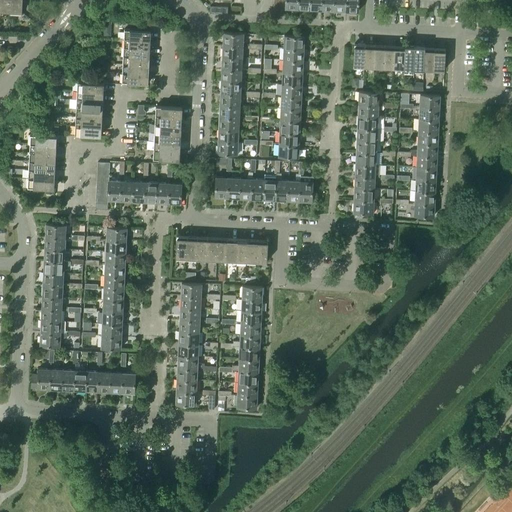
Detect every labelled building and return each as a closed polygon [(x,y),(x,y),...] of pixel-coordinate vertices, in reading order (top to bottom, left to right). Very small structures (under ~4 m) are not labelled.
[(0,0),(0,9),(10,10),(10,0),(0,0)] [(22,11),(22,0),(10,0),(10,10),(22,11)] [(309,8),(309,0),(297,0),(297,8),(309,8)] [(321,9),(321,0),(309,0),(309,8),(321,9)] [(333,10),(333,0),(321,0),(321,9),(333,10)] [(345,10),(345,0),(333,0),(333,10),(345,10)] [(358,11),(358,0),(345,0),(345,10),(357,11),(358,11)] [(150,39),(150,30),(124,29),(124,38),(150,39)] [(243,45),(244,33),(224,32),(224,44),(243,45)] [(303,48),(304,35),(284,35),(284,47),(303,48)] [(150,48),(150,39),(124,38),(123,47),(150,48)] [(363,66),(365,43),(354,43),(353,65),(363,66)] [(373,66),(375,44),(365,43),(363,66),(373,66)] [(242,57),(243,45),(224,44),(223,56),(242,57)] [(383,66),(385,44),(375,44),(373,66),(383,66)] [(394,67),(395,45),(385,44),(383,66),(394,67)] [(404,67),(405,45),(395,45),(394,67),(404,67)] [(413,68),(414,46),(405,45),(404,67),(413,68)] [(424,68),(424,46),(414,46),(413,68),(424,68)] [(433,69),(435,47),(424,46),(424,68),(433,69)] [(149,57),(150,48),(123,47),(123,55),(149,57)] [(302,60),(303,48),(284,47),(283,59),(302,60)] [(444,69),(445,47),(435,47),(433,69),(444,69)] [(149,65),(149,57),(123,55),(122,64),(149,65)] [(242,69),(242,57),(223,56),(222,68),(242,69)] [(302,72),(302,60),(283,59),(283,71),(302,72)] [(148,74),(149,65),(122,64),(122,72),(148,74)] [(241,81),(242,69),(222,68),(222,80),(241,81)] [(301,84),(302,72),(283,71),(282,83),(301,84)] [(148,83),(148,74),(122,72),(122,81),(148,83)] [(240,93),(241,81),(222,80),(221,92),(240,93)] [(103,92),(104,83),(77,81),(77,90),(103,92)] [(301,96),(301,84),(282,83),(281,95),(301,96)] [(103,101),(103,92),(77,90),(76,99),(103,101)] [(378,104),(379,91),(359,90),(359,103),(378,104)] [(240,105),(240,93),(221,92),(220,104),(240,105)] [(438,107),(439,94),(419,93),(419,106),(438,107)] [(300,108),(301,96),(281,95),(281,107),(300,108)] [(102,109),(103,101),(76,99),(76,108),(102,109)] [(377,116),(378,104),(359,103),(358,115),(377,116)] [(239,117),(240,105),(220,104),(220,116),(239,117)] [(182,116),(182,107),(156,105),(155,115),(182,116)] [(438,119),(438,107),(419,106),(418,118),(438,119)] [(299,120),(300,108),(281,107),(280,119),(299,120)] [(102,118),(102,109),(76,108),(75,117),(102,118)] [(181,125),(182,116),(155,115),(155,123),(181,125)] [(382,116),(377,116),(358,115),(357,127),(383,128),(383,130),(389,131),(390,126),(383,126),(384,123),(382,123),(382,116)] [(238,129),(239,117),(220,116),(219,128),(238,129)] [(101,126),(102,118),(75,117),(75,125),(101,126)] [(437,131),(438,119),(418,118),(418,130),(437,131)] [(299,132),(299,120),(280,119),(279,131),(299,132)] [(181,133),(181,125),(155,123),(154,132),(181,133)] [(101,136),(101,126),(75,125),(74,134),(101,136)] [(383,140),(383,130),(383,128),(357,127),(357,139),(376,140),(383,140)] [(238,141),(238,129),(219,128),(219,140),(238,141)] [(436,143),(437,131),(418,130),(417,142),(436,143)] [(298,144),(299,132),(279,131),(279,143),(298,144)] [(180,142),(181,133),(154,132),(154,140),(180,142)] [(56,144),(57,135),(30,134),(30,143),(56,144)] [(376,152),(376,140),(357,139),(356,151),(376,152)] [(180,151),(180,142),(154,140),(153,149),(180,151)] [(237,154),(238,141),(219,140),(218,152),(237,154)] [(436,155),(436,143),(417,142),(417,149),(411,149),(411,151),(404,151),(404,156),(411,156),(411,154),(416,154),(436,155)] [(56,153),(56,144),(30,143),(29,152),(56,153)] [(297,156),(298,144),(279,143),(278,155),(297,156)] [(180,159),(180,151),(153,149),(153,158),(180,159)] [(375,164),(376,152),(356,151),(356,163),(375,164)] [(55,162),(56,153),(29,152),(29,160),(55,162)] [(435,167),(436,155),(416,154),(416,166),(435,167)] [(55,170),(55,162),(29,160),(28,169),(55,170)] [(374,176),(375,164),(356,163),(355,175),(374,176)] [(251,197),(252,178),(252,171),(255,171),(255,165),(251,165),(250,171),(248,171),(246,177),(240,177),(239,196),(251,197)] [(275,198),(277,173),(279,173),(279,166),(275,166),(274,172),(276,173),(276,175),(264,174),(264,178),(263,197),(275,198)] [(435,179),(435,167),(416,166),(415,178),(435,179)] [(299,199),(300,180),(300,174),(303,174),(303,168),(299,167),(298,174),(296,174),(295,180),(288,179),(287,199),(299,199)] [(54,179),(55,170),(28,169),(28,178),(54,179)] [(287,199),(288,179),(281,179),(281,173),(279,173),(277,173),(275,198),(287,199)] [(374,188),(374,176),(355,175),(354,187),(374,188)] [(227,196),(228,176),(216,176),(215,195),(227,196)] [(239,196),(240,177),(228,176),(227,196),(239,196)] [(299,199),(311,200),(312,176),(300,176),(299,199)] [(54,188),(54,179),(28,178),(27,187),(54,188)] [(264,178),(252,178),(251,197),(263,197),(264,178)] [(434,191),(435,179),(415,178),(414,190),(434,191)] [(120,199),(121,180),(109,180),(108,186),(108,192),(108,197),(108,199),(120,199)] [(132,200),(133,181),(121,180),(120,199),(132,200)] [(144,201),(145,181),(133,181),(132,200),(144,201)] [(156,201),(157,182),(145,181),(144,201),(156,201)] [(168,202),(169,182),(157,182),(156,201),(168,202)] [(186,197),(187,183),(169,182),(168,202),(180,202),(180,203),(180,197),(186,197)] [(373,200),(374,188),(354,187),(354,199),(373,200)] [(433,203),(434,191),(414,190),(414,202),(433,203)] [(372,213),(373,200),(354,199),(353,212),(372,213)] [(433,215),(433,203),(414,202),(413,214),(433,215)] [(65,237),(66,224),(46,223),(45,236),(65,237)] [(126,240),(126,227),(107,226),(106,239),(126,240)] [(186,257),(187,235),(176,234),(175,256),(186,257)] [(196,258),(197,235),(187,235),(186,257),(196,258)] [(206,258),(207,236),(197,235),(196,258),(206,258)] [(64,249),(65,237),(45,236),(44,248),(64,249)] [(216,259),(217,236),(207,236),(206,258),(216,259)] [(226,259),(227,237),(217,236),(216,259),(226,259)] [(236,260),(237,237),(227,237),(226,259),(236,260)] [(246,260),(247,238),(237,237),(236,260),(246,260)] [(256,261),(257,238),(247,238),(246,260),(256,261)] [(266,261),(268,239),(257,238),(256,261),(266,261)] [(125,251),(126,240),(106,239),(106,250),(125,251)] [(64,261),(64,249),(44,248),(44,260),(64,261)] [(125,263),(125,251),(106,250),(105,262),(125,263)] [(63,272),(64,267),(70,265),(70,261),(64,261),(44,260),(43,272),(63,272)] [(124,275),(125,263),(105,262),(104,274),(124,275)] [(63,284),(63,272),(43,272),(43,283),(63,284)] [(124,287),(124,275),(104,274),(104,286),(124,287)] [(201,295),(201,283),(181,282),(181,294),(201,295)] [(62,296),(63,284),(43,283),(42,295),(62,296)] [(261,298),(262,286),(242,285),(241,297),(261,298)] [(123,299),(124,287),(104,286),(103,298),(123,299)] [(200,308),(201,295),(181,294),(180,307),(200,308)] [(62,309),(62,296),(42,295),(41,308),(62,309)] [(261,310),(261,298),(241,297),(241,309),(261,310)] [(122,311),(123,299),(103,298),(103,310),(122,311)] [(199,320),(200,308),(180,307),(179,319),(199,320)] [(61,320),(62,309),(41,308),(41,320),(61,320)] [(260,322),(261,310),(241,309),(240,321),(260,322)] [(122,323),(122,311),(103,310),(102,322),(122,323)] [(199,331),(199,320),(179,319),(179,331),(199,331)] [(61,320),(41,320),(40,331),(61,332),(61,328),(66,328),(66,320),(61,320)] [(260,334),(260,322),(240,321),(240,333),(260,334)] [(121,335),(122,323),(102,322),(102,334),(121,335)] [(60,345),(60,337),(67,337),(67,335),(67,333),(61,332),(40,331),(40,344),(60,345)] [(198,343),(199,331),(179,331),(178,343),(198,343)] [(259,346),(260,334),(240,333),(239,340),(233,340),(233,343),(232,345),(239,345),(259,346)] [(121,348),(121,335),(102,334),(101,347),(121,348)] [(197,355),(198,343),(178,343),(178,354),(197,355)] [(259,358),(259,346),(239,345),(239,357),(259,358)] [(54,355),(54,350),(39,348),(39,357),(49,358),(50,355),(54,355)] [(209,370),(209,366),(203,365),(204,363),(197,362),(197,355),(178,354),(177,366),(197,367),(203,368),(203,370),(209,370)] [(258,370),(259,358),(239,357),(238,365),(232,365),(231,367),(231,369),(238,369),(258,370)] [(196,379),(197,367),(177,366),(176,378),(196,379)] [(50,388),(51,368),(38,367),(38,371),(32,371),(31,387),(50,388)] [(62,389),(63,369),(51,368),(50,388),(62,389)] [(74,389),(75,369),(63,369),(62,389),(74,389)] [(86,390),(87,370),(75,369),(74,389),(86,390)] [(257,382),(258,370),(238,369),(238,381),(257,382)] [(98,390),(99,370),(87,370),(86,390),(98,390)] [(110,391),(111,371),(99,370),(98,390),(110,391)] [(122,392),(123,372),(111,371),(110,391),(122,392)] [(134,392),(135,372),(123,372),(122,392),(134,392)] [(196,391),(196,379),(176,378),(176,390),(196,391)] [(257,394),(257,382),(238,381),(237,393),(257,394)] [(195,404),(196,391),(176,390),(175,403),(195,404)] [(256,407),(257,394),(237,393),(236,406),(256,407)]
